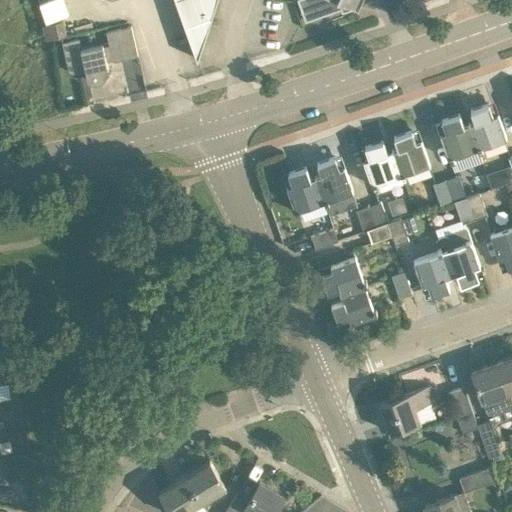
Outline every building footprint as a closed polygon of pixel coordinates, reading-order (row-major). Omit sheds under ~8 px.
[(175,0),(197,60),(216,0),(175,0)] [(296,0),(305,22),(340,9),(341,13),(355,8),(358,0),(296,0)] [(63,20),(42,24),(45,39),(66,35),(63,20)] [(106,32),(108,44),(102,46),(101,44),(79,49),(76,38),(62,41),(68,70),(70,73),(73,74),(85,71),(86,77),(91,81),(96,82),(102,81),(106,77),(108,72),(107,66),(106,62),(112,60),(112,62),(138,56),(131,26),(106,32)] [(468,124),(477,148),(506,138),(497,114),(492,116),(488,104),(470,111),(474,122),(468,124)] [(477,148),(468,124),(463,126),(459,114),(441,121),(445,132),(439,134),(448,158),(477,148)] [(392,150),(400,174),(429,164),(421,140),(415,142),(411,131),(393,137),(397,148),(392,150)] [(400,174),(392,150),(386,152),(382,141),(364,147),(368,158),(363,160),(371,184),(400,174)] [(491,188),(511,179),(511,155),(508,157),(511,164),(486,174),(491,188)] [(315,177),(323,201),(352,191),(344,167),(338,169),(335,157),(317,164),(320,175),(315,177)] [(323,201),(315,177),(310,179),(306,167),(288,174),(291,185),(286,187),(295,212),(296,211),(297,213),(301,212),(299,209),(323,201)] [(466,198),(466,197),(465,197),(458,175),(444,180),(452,201),(453,200),(454,202),(466,198)] [(440,205),(452,201),(444,180),(432,184),(440,205)] [(466,198),(473,219),(486,215),(478,192),(466,197),(466,198)] [(461,223),(473,219),(466,198),(454,202),(461,223)] [(388,223),(388,221),(381,201),(367,205),(374,228),(387,224),(388,223)] [(363,232),(367,231),(374,228),(367,205),(355,209),(363,232)] [(387,224),(391,236),(394,245),(408,240),(401,217),(388,221),(388,223),(387,224)] [(371,243),(391,236),(387,224),(374,228),(367,231),(371,243)] [(511,224),(489,232),(498,258),(503,257),(507,268),(511,266),(511,224)] [(442,251),(450,275),(456,273),(460,285),(478,279),(474,267),(480,265),(466,226),(438,236),(443,250),(442,251)] [(310,235),(315,248),(337,240),(333,227),(310,235)] [(445,277),(450,275),(442,251),(412,261),(421,286),(427,284),(431,295),(449,289),(445,277)] [(340,294),(365,285),(355,256),(330,265),(332,270),(321,274),(327,292),(338,289),(340,294)] [(411,294),(404,271),(391,275),(398,298),(411,294)] [(365,285),(340,294),(342,299),(331,303),(337,321),(348,317),(350,323),(375,314),(374,313),(377,312),(375,308),(373,309),(365,285)] [(511,356),(499,361),(510,393),(511,392),(511,356)] [(486,412),(511,403),(511,399),(510,393),(499,361),(471,371),(486,412)] [(9,400),(20,398),(17,382),(7,384),(9,400)] [(456,416),(471,411),(463,385),(447,390),(456,416)] [(415,408),(433,401),(428,386),(379,403),(390,433),(420,423),(415,408)] [(20,398),(9,400),(12,416),(22,414),(20,398)] [(471,411),(456,416),(462,433),(477,428),(471,411)] [(492,429),(489,419),(477,423),(490,462),(502,458),(492,429)] [(200,503),(200,502),(225,487),(209,461),(184,476),(200,503)] [(496,480),(491,466),(458,478),(463,491),(496,480)] [(64,475),(55,474),(54,484),(63,485),(64,475)] [(171,511),(184,511),(200,503),(184,476),(159,491),(171,511)] [(511,483),(507,480),(502,481),(505,490),(511,488),(511,483)] [(224,511),(273,511),(283,496),(259,482),(248,500),(236,493),(224,511)] [(470,511),(464,491),(424,505),(426,511),(470,511)]
